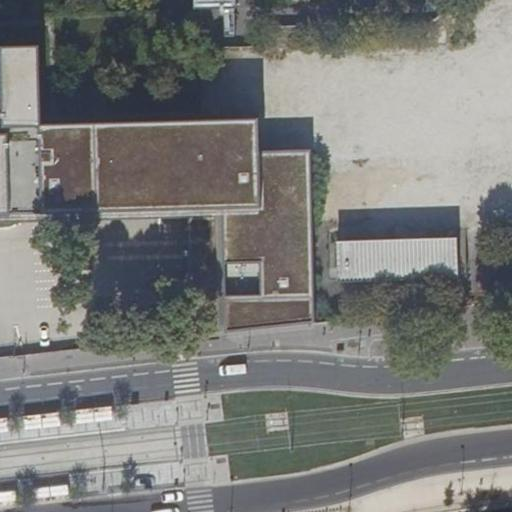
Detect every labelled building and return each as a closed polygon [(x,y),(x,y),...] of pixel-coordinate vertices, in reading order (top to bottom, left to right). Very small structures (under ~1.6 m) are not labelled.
[(313,150),(258,150),(258,119),(98,123),(97,50),(0,52),(0,179),(26,179),(26,211),(226,207),(228,299),(313,296),(313,150)] [(336,243),(335,282),(459,279),(457,239),(336,243)] [(75,407),(77,421),(114,417),(112,402),(75,407)] [(23,413),(24,426),(61,422),(59,409),(23,413)] [(0,415),(0,428),(9,428),(8,415),(0,415)] [(68,481),(31,485),(33,500),(70,496),(68,481)] [(16,487),(0,488),(0,504),(17,502),(16,487)]
